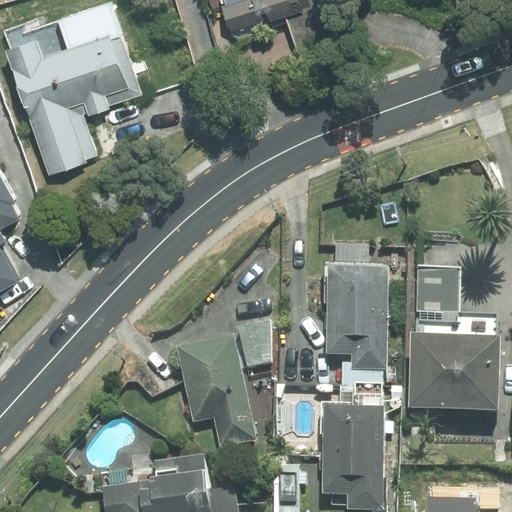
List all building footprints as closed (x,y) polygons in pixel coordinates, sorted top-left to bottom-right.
[(49,36),(17,46),(57,173),(94,161),(93,157),(103,154),(90,111),(96,110),(97,113),(119,106),(118,103),(150,93),(120,0),(118,0),(65,16),(74,46),(54,52),(49,36)] [(218,0),(228,33),(292,14),(304,55),(346,43),(333,0),(218,0)] [(0,292),(30,278),(11,240),(17,237),(11,225),(32,214),(25,200),(28,198),(1,143),(0,142),(0,292)] [(395,371),(401,270),(339,266),(334,357),(360,359),(359,365),(349,365),(348,385),(389,387),(389,384),(400,385),(401,371),(395,371)] [(466,325),(469,270),(423,268),(421,314),(427,315),(427,323),(466,325)] [(277,323),(245,328),(253,368),(277,364),(277,323)] [(511,362),(511,339),(423,336),(419,411),(509,414),(511,362)] [(261,442),(242,338),(184,348),(198,424),(219,421),(224,449),(261,442)] [(376,511),(391,511),(397,410),(335,407),(330,496),(355,498),(355,511),(376,511)] [(245,511),(242,490),(223,493),(220,473),(215,474),(213,457),(163,463),(165,482),(110,489),(113,511),(245,511)] [(290,504),(277,503),(276,511),(303,511),(303,508),(290,507),(290,504)]
